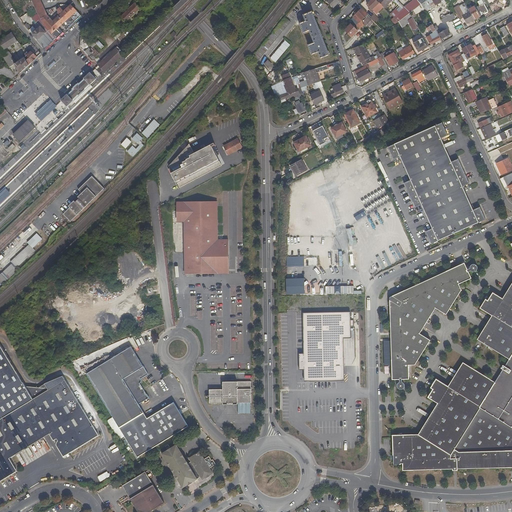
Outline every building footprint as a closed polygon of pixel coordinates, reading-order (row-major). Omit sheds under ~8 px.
[(45,10),(40,0),(31,0),(38,14),(45,10)] [(381,4),(376,0),(370,0),(367,4),(369,7),(368,8),(372,12),(373,11),(372,9),(375,6),(377,8),(381,4)] [(422,4),(417,0),(413,0),(405,7),(410,13),(422,4)] [(442,2),(440,0),(427,0),(422,4),(426,11),(442,2)] [(459,5),(454,8),(460,20),(464,18),(467,24),(474,20),(469,9),(464,0),(461,2),(462,4),(467,13),(464,15),(459,6),(459,5)] [(481,0),(478,2),(480,5),(476,8),(480,15),(484,13),(485,14),(489,13),(488,11),(485,6),(482,0),(481,0)] [(496,8),(491,0),(486,0),(492,10),(496,8)] [(135,3),(123,15),(121,17),(120,17),(126,23),(129,20),(131,22),(133,20),(131,18),(135,15),(137,16),(139,14),(137,12),(140,9),(135,3)] [(375,15),(383,7),(381,4),(377,8),(375,6),(372,9),(373,11),(372,12),(374,14),(375,15)] [(61,25),(66,30),(81,16),(71,5),(66,9),(66,8),(63,10),(62,9),(60,7),(56,10),(59,13),(57,15),(56,16),(57,17),(53,21),(58,27),(61,25)] [(476,8),(475,6),(469,9),(474,20),(481,16),(480,15),(476,8)] [(409,14),(410,13),(405,7),(402,10),(397,14),(394,12),(391,15),(394,17),(399,22),(409,14)] [(362,8),(353,17),(354,18),(359,23),(368,14),(362,8)] [(50,18),(47,14),(45,10),(38,14),(43,24),(50,18)] [(329,55),(312,12),(304,15),(307,21),(301,24),(304,33),(310,30),(315,43),(309,45),(313,55),(319,52),(321,58),(329,55)] [(413,30),(417,28),(409,14),(399,22),(402,27),(409,22),(413,30)] [(453,14),(450,15),(449,14),(442,17),(442,18),(441,19),(443,23),(449,20),(449,22),(453,20),(452,19),(455,17),(453,14)] [(110,16),(108,18),(110,21),(111,21),(114,25),(117,23),(110,16)] [(291,22),(285,17),(253,57),(258,61),(291,22)] [(43,24),(56,39),(63,33),(58,27),(53,21),(52,20),(50,18),(43,24)] [(37,42),(45,50),(54,42),(38,24),(34,27),(33,26),(31,28),(27,22),(24,25),(32,34),(38,41),(37,42)] [(358,31),(351,24),(345,30),(352,37),(358,31)] [(10,25),(0,31),(0,39),(11,32),(14,31),(10,25)] [(505,36),(509,34),(505,26),(500,29),(505,36)] [(25,37),(18,28),(14,31),(11,32),(19,43),(25,37)] [(431,44),(441,39),(435,29),(433,30),(436,36),(433,37),(434,38),(432,39),(430,35),(427,37),(431,44)] [(440,33),(438,29),(437,30),(442,39),(451,34),(448,29),(444,31),(443,29),(440,30),(442,33),(440,33)] [(5,50),(17,42),(11,32),(0,39),(0,52),(0,53),(5,50)] [(489,49),(496,46),(492,40),(491,40),(487,34),(482,37),(487,47),(488,47),(489,49)] [(418,52),(428,47),(423,38),(414,43),(418,52)] [(290,45),(285,41),(271,58),(276,62),(290,45)] [(370,57),(363,44),(353,48),(361,63),(362,62),(363,66),(379,58),(381,57),(380,54),(378,51),(375,52),(377,56),(374,57),(374,56),(370,57)] [(462,49),(464,53),(461,55),(465,61),(479,53),(477,48),(475,45),(472,46),(471,44),(462,49)] [(415,53),(411,45),(398,52),(402,60),(415,53)] [(511,45),(511,46),(499,52),(503,59),(511,54),(511,45)] [(123,56),(116,49),(107,57),(98,65),(101,68),(98,70),(102,75),(107,71),(113,65),(123,56)] [(0,53),(10,68),(14,64),(16,63),(9,52),(5,50),(0,53)] [(28,50),(24,54),(25,56),(31,63),(37,58),(30,51),(28,50)] [(459,56),(461,55),(458,50),(448,55),(451,60),(450,61),(451,62),(452,62),(456,70),(461,68),(459,63),(460,63),(458,60),(460,59),(459,56)] [(380,54),(381,57),(387,68),(398,61),(394,53),(392,54),(390,51),(386,53),(388,56),(384,58),(381,53),(380,54)] [(14,64),(20,74),(31,63),(25,56),(16,63),(14,64)] [(383,66),(382,66),(386,74),(389,72),(387,68),(381,57),(379,58),(383,66)] [(318,72),(327,69),(326,65),(304,73),(307,83),(308,85),(319,82),(316,73),(318,72)] [(437,75),(432,65),(422,71),(428,81),(437,75)] [(361,70),(362,72),(357,75),(361,82),(372,76),(368,70),(370,69),(368,66),(364,68),(364,69),(361,70)] [(505,80),(506,80),(509,86),(511,84),(511,68),(500,74),(501,76),(504,83),(505,83),(505,80)] [(418,83),(425,79),(421,70),(411,75),(415,82),(413,84),(417,91),(421,89),(418,83)] [(66,106),(67,107),(74,101),(75,100),(81,95),(82,93),(84,91),(89,87),(90,85),(96,80),(90,73),(83,80),(79,84),(77,85),(77,84),(75,86),(73,88),(74,88),(72,90),(73,90),(69,94),(68,95),(67,95),(61,101),(62,101),(66,106)] [(304,84),(301,74),(297,75),(299,80),(301,88),(305,86),(304,84)] [(473,80),(471,76),(457,82),(459,86),(473,80)] [(406,89),(406,90),(413,87),(409,78),(402,82),(404,86),(402,87),(404,90),(406,89)] [(282,100),(289,97),(289,100),(296,97),(303,94),(301,88),(299,80),(297,81),(299,89),(298,89),(297,88),(287,92),(287,93),(280,96),(282,100)] [(478,80),(470,84),(473,89),(481,85),(478,80)] [(93,88),(90,85),(89,87),(84,91),(82,93),(81,95),(75,100),(74,101),(76,103),(93,88)] [(330,92),(332,97),(348,90),(346,85),(342,87),(331,91),(330,92)] [(382,95),(383,97),(395,90),(395,88),(382,95)] [(390,109),(402,102),(395,90),(383,97),(390,109)] [(476,99),(472,90),(464,93),(469,103),(473,101),(473,100),(476,99)] [(320,91),(310,96),(312,100),(322,96),(320,91)] [(315,105),(324,100),(322,96),(312,100),(315,105)] [(486,97),(475,102),(481,114),(492,109),(488,101),(486,97)] [(497,106),(494,98),(488,101),(492,109),(493,108),(497,107),(497,106)] [(43,107),(35,115),(42,121),(44,119),(57,107),(51,100),(43,107)] [(300,103),(299,101),(295,103),(296,105),(295,106),(296,109),(294,110),(296,114),(306,110),(302,102),(300,103)] [(377,112),(375,109),(373,103),(371,101),(371,102),(369,101),(368,101),(367,101),(366,103),(366,104),(362,107),(367,117),(377,112)] [(511,103),(511,101),(497,108),(497,107),(493,108),(494,111),(498,109),(502,118),(511,112),(511,103)] [(403,104),(391,110),(392,113),(396,119),(408,113),(403,104)] [(411,112),(413,115),(426,107),(425,104),(411,112)] [(360,123),(353,110),(345,114),(351,127),(360,123)] [(384,115),(373,120),(377,128),(388,123),(384,115)] [(146,139),(162,124),(156,118),(141,134),(146,139)] [(479,123),(481,128),(489,124),(486,120),(479,123)] [(14,135),(20,142),(35,128),(28,121),(14,135)] [(442,122),(406,139),(387,147),(393,160),(400,157),(410,180),(404,183),(415,208),(422,205),(432,228),(426,231),(431,244),(447,237),(486,220),(480,207),(473,210),(463,187),(470,183),(459,159),(452,162),(441,138),(448,135),(442,122)] [(331,128),(336,137),(342,134),(346,131),(342,123),(331,128)] [(485,139),(496,134),(491,124),(489,125),(481,129),(485,139)] [(325,142),(323,139),(328,136),(323,125),(313,131),(320,145),(325,142)] [(511,135),(511,132),(510,129),(499,134),(502,140),(511,135)] [(138,145),(143,139),(137,134),(132,139),(138,145)] [(294,142),(299,152),(311,145),(306,136),(294,142)] [(120,145),(125,150),(131,143),(127,139),(120,145)] [(242,148),(238,139),(224,146),(229,155),(242,148)] [(136,149),(132,146),(127,152),(133,158),(143,146),(141,144),(136,149)] [(194,154),(189,144),(169,166),(172,173),(177,182),(180,188),(222,166),(212,147),(215,145),(214,144),(194,154)] [(502,174),(507,172),(511,170),(511,167),(511,165),(508,167),(506,164),(507,163),(506,159),(497,163),(498,165),(496,166),(497,168),(499,167),(502,174)] [(307,170),(301,160),(290,166),(296,176),(307,170)] [(511,173),(503,177),(511,196),(511,173)] [(79,199),(76,202),(74,201),(68,206),(70,208),(63,215),(70,222),(104,189),(92,176),(78,190),(81,194),(78,197),(79,199)] [(0,203),(11,194),(6,189),(0,194),(0,203)] [(136,223),(143,222),(141,202),(133,203),(134,207),(131,208),(132,210),(123,211),(124,217),(130,217),(130,213),(133,213),(133,210),(134,210),(135,216),(133,216),(133,219),(135,219),(136,223)] [(177,220),(185,220),(185,274),(194,274),(194,268),(229,268),(229,240),(218,240),(217,202),(177,202),(177,220)] [(33,248),(42,239),(37,233),(28,242),(33,248)] [(134,247),(139,248),(139,246),(140,236),(140,235),(126,234),(125,246),(129,247),(129,249),(134,249),(134,247)] [(511,242),(511,243),(511,245),(511,283),(503,298),(493,292),(488,300),(486,299),(480,308),(492,316),(477,340),(510,359),(506,366),(504,365),(502,369),(504,370),(496,383),(463,363),(449,387),(436,379),(431,389),(433,390),(428,398),(438,404),(419,435),(392,436),(393,466),(403,465),(403,472),(511,468),(511,242)] [(304,257),(287,257),(287,266),(304,266),(304,257)] [(467,269),(465,263),(389,297),(392,370),(392,380),(399,379),(399,382),(398,382),(397,383),(397,385),(397,387),(398,388),(399,389),(401,389),(403,389),(404,388),(405,385),(404,383),(402,381),(402,379),(409,379),(409,365),(415,365),(430,340),(420,333),(435,308),(446,315),(461,290),(459,285),(472,279),(469,272),(471,271),(472,271),(473,272),(474,272),(476,271),(476,270),(477,269),(477,268),(477,266),(476,265),(475,264),(473,264),(472,264),(470,266),(470,268),(467,269)] [(11,264),(0,275),(0,281),(4,285),(18,270),(11,264)] [(304,279),(286,279),(286,294),(304,294),(304,279)] [(303,346),(304,373),(306,373),(343,372),(343,364),(358,364),(357,311),(302,312),(303,346)] [(141,347),(148,344),(145,333),(138,335),(141,347)] [(231,346),(231,353),(243,353),(243,342),(238,342),(238,348),(240,348),(240,351),(232,351),(232,348),(235,348),(235,346),(231,346)] [(0,481),(18,471),(10,458),(49,434),(54,441),(57,439),(58,441),(57,442),(56,445),(64,457),(99,435),(63,376),(46,383),(38,388),(27,386),(26,387),(0,344),(0,481)] [(131,347),(87,374),(113,417),(119,427),(124,436),(137,457),(189,426),(174,402),(147,419),(139,405),(149,398),(140,384),(141,382),(141,380),(141,379),(148,374),(131,347)] [(228,403),(233,403),(233,405),(238,405),(238,403),(252,402),(251,382),(223,382),(223,390),(209,390),(210,403),(223,403),(223,405),(228,405),(228,403)] [(124,436),(113,417),(107,420),(119,439),(124,436)] [(162,454),(183,488),(201,477),(203,480),(213,473),(210,468),(216,464),(213,459),(212,460),(209,456),(204,459),(200,452),(190,458),(191,461),(188,463),(177,445),(162,454)] [(95,478),(98,482),(107,476),(105,472),(95,478)] [(145,472),(122,486),(138,511),(142,511),(149,511),(165,503),(154,484),(153,485),(145,472)]
